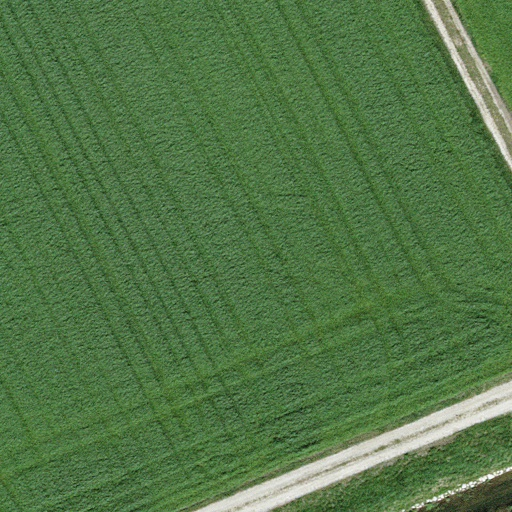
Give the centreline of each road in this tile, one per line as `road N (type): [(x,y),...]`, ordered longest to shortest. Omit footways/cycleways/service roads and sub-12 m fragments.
road 1 (track): [(209,511),(511,384)]
road 2 (track): [(428,0),(511,165)]
